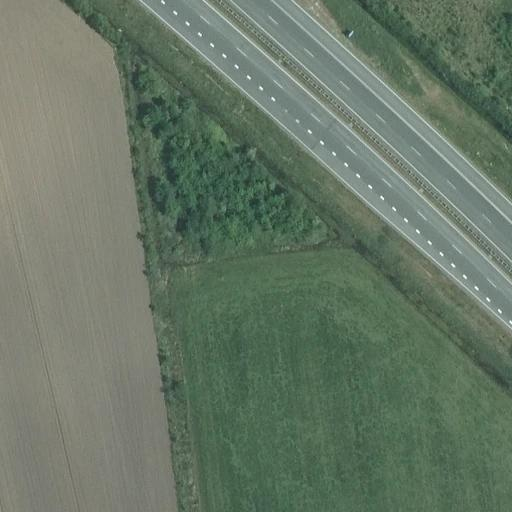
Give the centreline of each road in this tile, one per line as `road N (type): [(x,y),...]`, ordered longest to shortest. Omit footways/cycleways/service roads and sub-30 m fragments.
road 1 (trunk): [(180,0),(511,305)]
road 2 (trunk): [(511,244),(248,0)]
